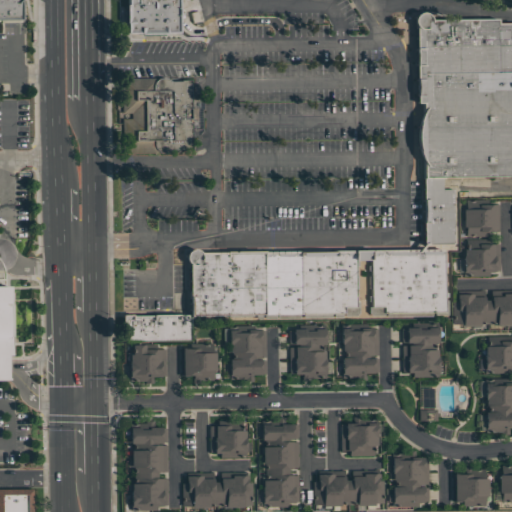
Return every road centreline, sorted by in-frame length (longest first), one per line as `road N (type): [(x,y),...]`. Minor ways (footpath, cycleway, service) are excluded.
road 1 (residential): [(62,402),(388,400),(406,427),(444,450),(511,450)]
road 2 (residential): [(174,353),(177,505)]
